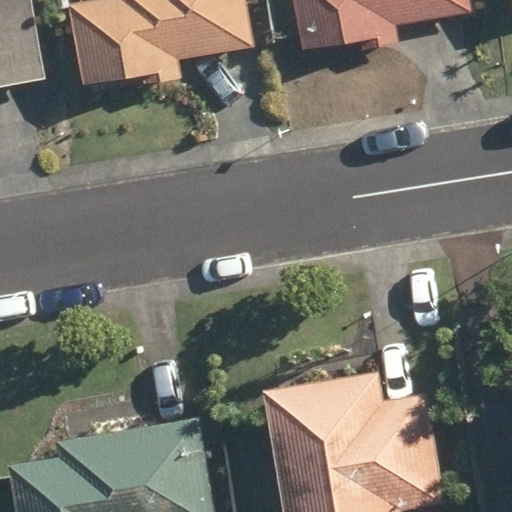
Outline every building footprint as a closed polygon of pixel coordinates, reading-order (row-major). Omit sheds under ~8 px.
[(0,0),(0,85),(46,78),(33,0),(0,0)] [(84,0),(71,3),(87,85),(141,74),(143,84),(183,76),(179,61),(256,45),(246,0),(84,0)] [(360,38),(361,48),(400,43),(398,22),(469,13),(467,0),(292,0),(298,45),(360,38)] [(263,391),(285,511),(402,511),(445,504),(426,394),(383,402),(376,371),(263,391)] [(10,465),(17,511),(213,511),(198,418),(56,442),(59,457),(10,465)]
